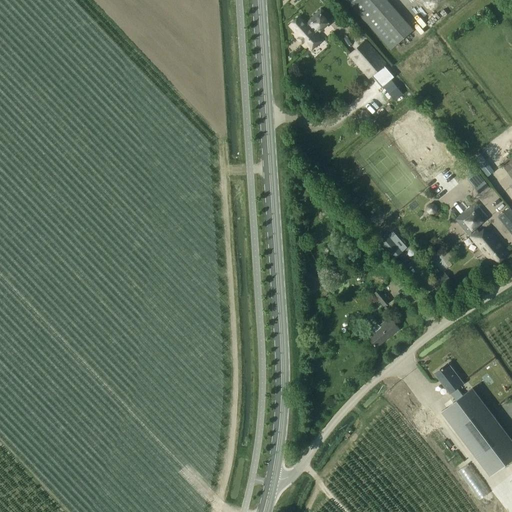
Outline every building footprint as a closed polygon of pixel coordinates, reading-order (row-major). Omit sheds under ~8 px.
[(346,0),(390,50),(414,30),(388,0),(346,0)] [(299,13),(287,24),(294,31),(291,34),(306,49),(319,35),(316,32),(319,29),(320,30),(328,23),(328,22),(331,20),(321,9),(310,19),(311,20),(308,22),(299,13)] [(367,38),(350,52),(348,54),(369,79),(375,74),(376,76),(385,69),(383,66),(387,63),(367,38)] [(383,86),(395,101),(403,94),(391,79),(383,86)] [(377,90),(371,95),(377,102),(383,98),(377,90)] [(480,154),(474,159),(487,176),(494,171),(480,154)] [(511,155),(501,164),(511,178),(511,155)] [(472,185),(480,194),(489,186),(481,177),(472,185)] [(455,219),(474,242),(494,266),(509,253),(489,230),(485,228),(483,229),(479,231),(478,230),(476,228),(483,222),(483,221),(488,217),(475,202),(455,219)] [(511,212),(509,209),(498,217),(511,234),(511,212)] [(375,252),(369,245),(369,246),(364,241),(360,244),(365,249),(364,250),(370,256),(375,252)] [(442,272),(451,263),(439,250),(430,259),(442,272)] [(380,288),(373,294),(384,307),(391,301),(380,288)] [(370,333),(372,336),(369,338),(376,348),(399,329),(390,318),(380,325),(377,324),(373,326),(369,330),(370,333)] [(448,363),(435,373),(450,393),(456,400),(442,411),(490,476),(511,458),(511,442),(495,421),(498,419),(473,387),(463,395),(457,388),(463,383),(448,363)] [(438,422),(431,413),(415,425),(422,434),(438,422)] [(459,470),(480,500),(490,493),(469,463),(459,470)] [(483,484),(490,491),(495,486),(489,479),(483,484)]
